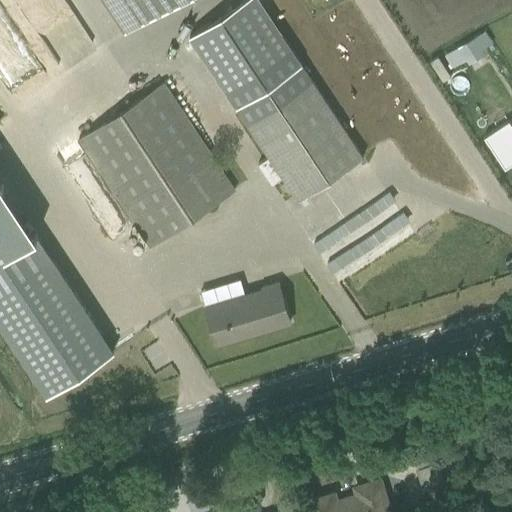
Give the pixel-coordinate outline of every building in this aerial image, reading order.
[(105,0),(125,30),(169,0),(105,0)] [(296,199),(363,155),(257,0),(236,0),(188,33),(268,155),(258,161),(271,182),(281,176),(284,180),(278,184),(285,194),(290,190),(296,199)] [(75,52),(49,4),(24,18),(50,66),(75,52)] [(0,98),(2,102),(28,87),(0,36),(0,98)] [(149,246),(234,188),(164,79),(79,138),(149,246)] [(502,165),(511,160),(511,128),(499,134),(493,122),(485,127),(502,165)] [(113,347),(0,180),(0,327),(44,393),(113,347)] [(217,342),(290,320),(276,278),(204,303),(217,342)] [(467,460),(481,456),(469,416),(456,420),(467,460)] [(448,494),(467,489),(457,454),(438,460),(435,449),(415,454),(418,466),(416,467),(428,509),(451,502),(448,494)] [(310,498),(313,511),(388,511),(378,478),(355,485),(357,493),(334,500),(332,492),(310,498)] [(217,511),(220,511),(238,505),(231,485),(211,493),(217,511)]
